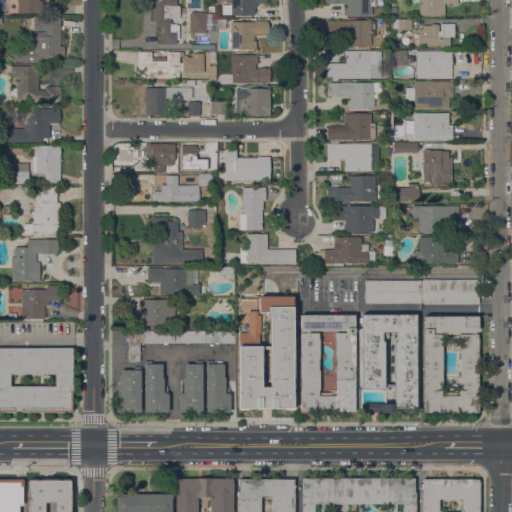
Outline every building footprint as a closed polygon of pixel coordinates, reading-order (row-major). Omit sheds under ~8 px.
[(41,0),(41,13),(17,13),(17,0),(41,0)] [(155,21),(152,21),(152,6),(150,6),(150,0),(176,0),(176,6),(184,6),(184,19),(170,19),(170,24),(176,24),(176,25),(184,25),(184,40),(176,40),(176,44),(162,44),(162,42),(161,42),(161,33),(162,33),(162,27),(155,27),(155,21)] [(266,0),(266,3),(254,3),(254,14),(222,15),(222,5),(231,5),(231,0),(266,0)] [(374,0),(374,6),(371,6),(371,15),(343,15),(343,14),(345,14),(344,11),(345,9),(343,9),(343,8),(347,8),(347,3),(324,3),(324,0),(374,0)] [(411,0),(457,0),(457,3),(444,3),(444,15),(419,15),(419,2),(411,2),(411,0)] [(206,33),(191,33),(191,31),(189,31),(189,13),(191,13),(191,12),(206,12),(206,33)] [(60,46),(64,46),(64,56),(58,56),(58,62),(13,61),(13,49),(30,49),(30,39),(33,39),(33,32),(45,32),(45,31),(33,30),(33,17),(60,18),(60,46)] [(411,19),(411,30),(397,30),(397,28),(392,28),(392,19),(411,19)] [(267,20),(267,34),(255,34),(255,35),(254,35),(254,41),(256,41),(256,49),(231,49),(231,46),(229,46),(229,42),(231,42),(231,38),(228,38),(228,32),(231,32),(231,29),(217,29),(217,22),(255,22),(255,20),(267,20)] [(375,20),(375,37),(371,37),(371,47),(344,46),(344,39),(346,39),(346,34),(327,34),(325,28),(327,20),(375,20)] [(438,26),(438,31),(440,31),(440,23),(454,23),(454,37),(449,37),(449,46),(446,46),(446,47),(442,47),(442,45),(429,45),(429,43),(418,43),(418,30),(422,30),(422,26),(430,26),(431,24),(433,24),(434,24),(436,24),(438,26)] [(391,65),(391,51),(406,50),(406,65),(391,65)] [(166,61),(166,51),(183,52),(183,54),(203,54),(203,73),(179,73),(179,78),(137,78),(137,52),(151,52),(151,61),(166,61)] [(380,51),(380,63),(370,63),(370,67),(375,67),(378,71),(376,77),(370,77),(370,78),(338,78),(338,80),(329,80),(329,78),(326,78),(326,63),(344,63),(344,51),(380,51)] [(416,78),(416,51),(452,51),(452,78),(416,78)] [(259,55),(259,57),(256,57),(256,61),(259,61),(259,63),(255,63),(255,69),(268,69),(268,83),(257,83),(257,84),(252,84),(252,83),(232,83),(232,82),(227,82),(227,74),(232,74),(231,55),(259,55)] [(58,86),(58,87),(61,87),(61,101),(45,102),(45,100),(36,100),(36,98),(17,99),(17,98),(14,98),(12,97),(11,96),(10,94),(10,93),(10,91),(11,89),(12,88),(14,88),(16,88),(16,76),(11,76),(11,71),(6,71),(6,66),(38,65),(38,90),(45,90),(45,88),(48,88),(48,86),(58,86)] [(343,83),(343,82),(349,82),(349,83),(381,83),(381,98),(373,98),(373,108),(347,108),(347,106),(346,104),(347,102),(347,100),(349,100),(349,96),(327,96),(327,83),(343,83)] [(452,82),(452,96),(448,96),(448,109),(413,109),(413,100),(405,100),(405,88),(413,88),(413,82),(452,82)] [(165,98),(165,115),(144,114),(145,87),(192,88),(191,98),(165,98)] [(269,115),(267,115),(267,114),(238,114),(238,99),(239,99),(239,89),(269,89),(269,115)] [(227,101),(227,113),(223,115),(211,114),(211,101),(227,101)] [(199,102),(199,116),(187,116),(187,102),(199,102)] [(24,128),(24,119),(17,119),(17,107),(59,108),(59,113),(61,113),(61,119),(59,119),(59,124),(49,124),(49,142),(4,142),(4,128),(24,128)] [(370,113),(370,123),(374,123),(374,139),(328,139),(328,126),(346,126),(346,121),(344,121),(344,113),(370,113)] [(413,139),(413,133),(405,133),(405,120),(413,120),(413,113),(448,113),(448,125),(452,125),(452,140),(413,139)] [(338,143),(338,144),(370,144),(370,145),(376,145),(376,158),(370,158),(370,159),(372,159),(372,163),(370,163),(370,171),(344,171),(344,158),(326,158),(326,144),(329,144),(329,143),(329,141),(338,141),(338,143)] [(393,152),(393,143),(417,143),(417,152),(393,152)] [(174,144),(174,162),(173,162),(173,165),(164,165),(164,173),(153,173),(152,158),(148,158),(148,144),(174,144)] [(60,145),(60,149),(60,153),(60,183),(44,183),(44,173),(36,173),(36,172),(32,172),(32,145),(60,145)] [(196,145),(196,159),(181,159),(181,145),(196,145)] [(234,170),(234,164),(231,164),(231,149),(236,149),(236,158),(257,158),(257,157),(269,157),(269,179),(243,180),(243,181),(231,181),(231,170),(234,170)] [(422,150),(440,150),(440,151),(447,151),(447,152),(448,152),(448,158),(451,158),(451,186),(431,186),(431,182),(422,182),(422,173),(422,150)] [(28,183),(9,183),(9,178),(14,178),(14,163),(28,163),(28,183)] [(211,174),(211,186),(198,186),(198,184),(198,174),(211,174)] [(151,201),(151,191),(161,191),(161,185),(166,185),(165,175),(177,175),(177,186),(189,186),(189,185),(198,184),(198,186),(198,201),(151,201)] [(374,175),(374,185),(375,185),(375,200),(351,201),(342,201),(327,201),(326,188),(350,187),(350,183),(346,183),(346,182),(347,182),(347,177),(346,177),(346,176),(374,175)] [(408,188),(408,183),(417,183),(417,188),(418,188),(418,202),(389,202),(389,188),(408,188)] [(60,235),(32,235),(32,233),(23,233),(23,224),(31,224),(31,211),(33,211),(33,202),(35,202),(35,186),(56,186),(56,202),(60,202),(60,235)] [(239,229),(240,214),(242,214),(242,188),(265,188),(265,201),(262,201),(262,209),(262,229),(239,229)] [(333,205),(345,205),(345,206),(378,206),(385,206),(385,218),(372,218),(372,232),(344,232),(344,220),(333,220),(333,205)] [(447,206),(447,205),(457,205),(458,220),(445,220),(446,232),(419,232),(419,218),(405,218),(405,214),(404,206),(412,206),(419,205),(419,206),(447,206)] [(205,210),(205,223),(201,223),(201,227),(187,227),(187,210),(205,210)] [(153,242),(162,242),(162,232),(152,232),(152,217),(167,217),(167,221),(177,221),(177,232),(182,232),(182,250),(202,249),(202,263),(153,263),(153,242)] [(267,234),(267,249),(295,249),(295,264),(246,264),(246,263),(240,263),(240,248),(246,248),(246,234),(267,234)] [(383,237),(393,236),(393,246),(394,254),(387,254),(387,246),(384,246),(383,237)] [(313,264),(312,252),(317,252),(317,250),(323,250),(323,249),(334,248),(333,237),(361,237),(361,251),(368,251),(368,263),(347,263),(313,264)] [(445,263),(421,263),(412,264),(412,260),(410,260),(410,254),(412,254),(412,251),(418,251),(418,237),(446,237),(446,249),(458,249),(458,263),(445,263)] [(58,239),(58,253),(40,253),(36,253),(36,262),(39,262),(39,281),(31,281),(31,280),(13,280),(13,271),(11,271),(11,256),(14,256),(14,247),(27,247),(27,239),(58,239)] [(233,266),(234,279),(228,279),(228,274),(218,275),(218,267),(233,266)] [(159,281),(147,282),(147,267),(150,267),(150,268),(161,268),(161,269),(192,268),(192,284),(199,284),(199,293),(159,294),(159,281)] [(423,280),(423,279),(478,279),(478,304),(423,304),(423,303),(420,303),(420,280),(423,280)] [(420,303),(364,303),(364,280),(420,280),(420,303)] [(47,289),(47,285),(60,285),(61,300),(49,300),(49,305),(44,305),(44,318),(26,318),(26,319),(21,319),(21,308),(21,289),(47,289)] [(293,409),(285,409),(285,407),(239,407),(239,297),(293,297),(293,409)] [(174,299),(174,325),(126,326),(126,311),(141,311),(141,299),(174,299)] [(336,390),(335,390),(335,370),(336,370),(336,358),(335,358),(335,339),(336,339),(336,333),(346,332),(346,330),(300,330),(300,315),(355,314),(355,410),(300,411),(299,333),(318,333),(318,339),(319,339),(319,358),(318,358),(318,370),(319,370),(319,390),(318,390),(318,396),(336,395),(336,390)] [(362,314),(416,314),(417,407),(418,407),(418,412),(381,413),(381,412),(361,412),(361,403),(394,403),(394,386),(385,386),(385,388),(362,389),(362,314)] [(424,413),(424,316),(478,316),(478,331),(476,331),(476,334),(478,334),(478,412),(454,412),(454,411),(447,411),(447,413),(424,413)] [(235,330),(235,343),(174,343),(174,331),(235,330)] [(174,343),(143,343),(143,342),(139,342),(139,362),(127,362),(127,331),(140,331),(140,333),(142,333),(142,331),(174,331),(174,343)] [(21,412),(21,410),(15,410),(15,412),(0,412),(0,348),(72,348),(72,361),(73,361),(73,368),(72,368),(72,390),(73,390),(73,397),(73,411),(64,411),(64,412),(21,412)] [(178,412),(178,394),(180,394),(180,393),(183,393),(183,377),(185,377),(185,364),(198,364),(198,361),(202,361),(203,365),(202,365),(202,412),(178,412)] [(145,364),(162,364),(162,378),(164,378),(164,393),(167,393),(167,394),(168,394),(168,412),(144,412),(145,364)] [(206,364),(224,364),(224,377),(225,377),(225,393),(229,393),(229,394),(230,394),(230,412),(206,412),(206,364)] [(116,412),(116,395),(117,395),(117,394),(119,394),(119,375),(121,375),(121,370),(137,370),(137,367),(141,367),(141,371),(140,371),(140,412),(116,412)] [(176,511),(176,478),(234,479),(234,511),(176,511)] [(302,511),(302,490),(302,478),(414,478),(414,492),(416,492),(416,511),(302,511)] [(0,511),(0,479),(25,479),(25,487),(23,487),(23,505),(19,505),(19,511),(0,511)] [(29,511),(29,506),(28,506),(28,493),(28,480),(31,480),(31,479),(36,479),(36,480),(42,480),(42,479),(58,479),(58,480),(63,480),(63,479),(68,479),(68,480),(71,480),(70,490),(72,490),(72,507),(70,507),(70,511),(72,511),(29,511)] [(238,511),(238,479),(293,479),(293,486),(294,486),(294,511),(238,511)] [(421,511),(422,482),(480,482),(479,511),(421,511)] [(171,511),(116,511),(116,494),(171,494),(171,511)]
